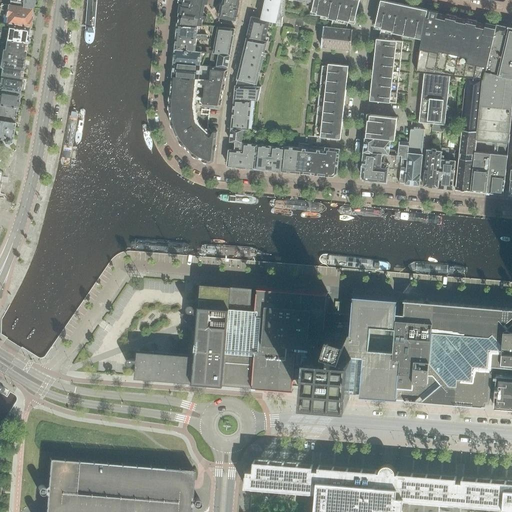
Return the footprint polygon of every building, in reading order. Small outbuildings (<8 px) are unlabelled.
[(85,0),(83,23),(93,24),(95,0),(85,0)] [(219,17),(236,20),(237,20),(240,0),(178,0),(178,2),(180,4),(178,16),(179,17),(178,23),(198,25),(202,26),(203,22),(203,19),(205,19),(207,17),(207,16),(204,15),(206,4),(208,5),(208,0),(222,0),(222,2),(221,3),(218,17),(219,17)] [(265,0),(261,18),(273,21),(277,22),(276,25),(277,26),(282,26),(283,17),(280,16),(283,0),(265,0)] [(359,0),(314,0),(314,4),(312,11),(317,12),(317,14),(327,16),(327,18),(332,19),(332,18),(333,18),(349,21),(350,21),(350,19),(355,21),(359,0)] [(427,10),(411,6),(383,0),(380,0),(375,25),(380,26),(380,28),(381,28),(379,39),(390,40),(392,32),(422,39),(426,18),(427,10)] [(30,15),(31,8),(29,8),(1,3),(0,7),(0,9),(5,11),(5,15),(3,14),(1,24),(29,28),(30,19),(29,19),(29,18),(29,15),(30,15)] [(426,18),(422,39),(420,48),(418,62),(417,72),(424,73),(433,74),(449,75),(466,77),(480,78),(482,79),(483,79),(485,72),(486,67),(487,67),(496,25),(488,23),(485,25),(476,23),(475,21),(475,20),(467,18),(467,19),(457,17),(457,16),(448,14),(448,15),(447,16),(437,14),(436,11),(427,10),(426,18)] [(252,16),(247,38),(268,41),(269,38),(265,37),(268,27),(271,27),(273,21),(261,18),(252,16)] [(321,47),(350,51),(353,29),(347,29),(349,21),(333,18),(332,18),(332,19),(331,27),(323,26),(321,47)] [(1,24),(0,23),(0,39),(3,40),(26,43),(27,43),(28,37),(27,37),(29,28),(1,24)] [(198,25),(178,23),(177,36),(197,38),(206,39),(206,35),(197,34),(198,25)] [(485,72),(497,74),(507,32),(508,28),(496,25),(487,67),(486,67),(485,72)] [(235,29),(219,27),(218,27),(215,40),(233,42),(235,29)] [(480,105),(475,151),(490,153),(508,155),(510,134),(511,108),(511,28),(509,27),(509,28),(508,28),(507,32),(497,74),(485,72),(483,79),(482,79),(481,92),(480,92),(480,105)] [(177,36),(175,49),(180,50),(201,52),(201,47),(196,46),(197,38),(177,36)] [(308,43),(304,36),(300,39),(304,46),(308,43)] [(237,79),(255,83),(257,84),(266,42),(268,42),(268,41),(247,38),(237,79)] [(81,39),(77,69),(87,70),(91,40),(81,39)] [(376,39),(374,59),(400,62),(403,41),(390,40),(379,39),(376,39)] [(0,59),(1,59),(1,61),(12,63),(13,56),(24,58),(25,52),(26,43),(3,40),(2,49),(0,59)] [(219,54),(230,54),(233,42),(215,40),(213,53),(219,54)] [(175,49),(174,63),(179,63),(201,65),(202,52),(201,52),(180,50),(175,49)] [(230,54),(219,54),(217,66),(228,67),(230,54)] [(0,71),(0,74),(17,77),(21,78),(22,70),(23,64),(24,58),(13,56),(12,63),(1,61),(1,59),(0,59),(0,66),(1,67),(0,71)] [(400,62),(374,59),(372,80),(398,83),(400,62)] [(174,63),(173,76),(210,79),(211,66),(201,65),(179,63),(174,63)] [(322,66),(320,87),(346,90),(349,65),(331,64),(331,67),(322,66)] [(170,101),(170,103),(170,104),(170,108),(170,112),(171,115),(170,115),(171,116),(171,119),(172,123),(173,126),(174,128),(174,130),(174,129),(176,130),(179,137),(179,138),(178,138),(179,139),(180,139),(180,141),(183,144),(185,146),(187,149),(188,150),(190,152),(193,154),(196,156),(198,157),(198,158),(199,158),(209,162),(210,162),(214,160),(217,132),(213,131),(213,132),(211,136),(209,137),(199,126),(196,120),(193,104),(195,83),(205,84),(203,100),(199,99),(199,105),(210,106),(220,107),(224,87),(225,81),(228,68),(216,67),(211,66),(210,79),(173,76),(172,88),(171,88),(171,90),(172,90),(171,92),(171,100),(170,101)] [(424,73),(419,122),(433,123),(444,125),(449,75),(433,74),(424,73)] [(21,78),(17,77),(0,74),(0,89),(19,93),(20,88),(21,78)] [(456,184),(456,189),(470,190),(471,185),(473,167),(475,151),(480,105),(480,92),(481,92),(482,79),(480,78),(466,77),(464,89),(464,92),(460,126),(462,126),(462,129),(456,184)] [(235,92),(234,99),(252,100),(258,100),(260,92),(261,87),(254,87),(255,83),(237,79),(236,86),(236,87),(235,92)] [(75,80),(70,110),(80,112),(85,82),(75,80)] [(370,100),(371,100),(396,103),(398,83),(372,80),(370,100)] [(320,87),(317,111),(343,114),(346,90),(320,87)] [(0,105),(17,108),(18,98),(19,93),(0,89),(0,105)] [(233,111),(231,127),(243,129),(249,129),(252,100),(234,99),(233,111)] [(0,119),(14,122),(15,117),(16,108),(17,108),(0,105),(0,119)] [(314,136),(317,136),(327,137),(341,139),(343,114),(317,111),(314,136)] [(397,117),(370,114),(369,120),(368,119),(367,123),(396,126),(397,117)] [(14,125),(14,122),(0,119),(0,139),(2,140),(4,143),(8,144),(11,142),(12,133),(13,133),(14,125)] [(391,140),(395,140),(396,126),(367,123),(366,137),(391,140)] [(433,123),(432,131),(443,132),(444,125),(433,123)] [(231,127),(230,141),(235,142),(242,142),(243,129),(231,127)] [(399,151),(398,155),(402,155),(401,170),(399,183),(405,184),(419,185),(420,185),(425,130),(411,128),(410,142),(409,142),(403,141),(400,141),(399,151)] [(324,170),(323,175),(328,176),(328,175),(333,176),(337,173),(340,149),(341,139),(327,137),(326,144),(327,144),(326,147),(324,170)] [(396,155),(398,155),(399,151),(390,150),(391,140),(366,137),(364,151),(396,155)] [(229,149),(228,165),(228,166),(255,168),(257,144),(243,142),(242,142),(235,142),(235,150),(234,150),(229,149)] [(297,167),(296,172),(309,174),(310,169),(312,148),(312,143),(309,142),(309,144),(299,143),(298,147),(297,167)] [(282,171),(282,166),(284,147),(259,144),(257,163),(256,168),(267,169),(267,170),(282,171)] [(296,172),(296,167),(298,147),(285,145),(283,166),(282,171),(296,172)] [(310,169),(310,174),(323,175),(326,150),(313,148),(310,169)] [(441,151),(442,151),(438,187),(439,187),(453,189),(453,188),(453,187),(457,154),(448,153),(449,148),(442,148),(441,151)] [(424,185),(424,186),(438,187),(442,151),(441,151),(428,149),(424,185)] [(396,155),(364,151),(362,175),(362,176),(362,178),(364,179),(365,180),(387,182),(388,168),(395,169),(396,155)] [(471,185),(470,190),(471,190),(471,191),(486,192),(487,192),(487,187),(489,169),(490,153),(475,151),(473,167),(471,185)] [(487,187),(487,192),(489,192),(504,194),(504,193),(505,192),(504,191),(508,155),(490,153),(489,169),(487,187)] [(164,167),(158,175),(191,198),(197,189),(164,167)] [(226,205),(256,208),(257,198),(227,195),(226,205)] [(280,210),(310,214),(311,204),(281,201),(280,210)] [(345,217),(375,220),(376,210),(346,207),(345,217)] [(405,224),(434,227),(435,217),(406,214),(405,224)] [(471,230),(501,233),(502,223),(472,220),(471,230)] [(164,252),(194,254),(195,244),(165,242),(164,252)] [(206,255),(236,258),(237,248),(207,245),(206,255)] [(302,263),(332,265),(332,255),(303,253),(302,263)] [(100,256),(83,280),(91,286),(108,262),(100,256)] [(344,266),(374,269),(374,259),(344,256),(344,266)] [(427,273),(456,275),(457,265),(427,263),(427,273)] [(468,276),(498,279),(499,269),(469,266),(468,276)] [(253,386),(293,390),(294,377),(297,351),(307,352),(307,346),(319,347),(319,338),(325,339),(325,329),(326,315),(327,293),(258,287),(256,309),(251,308),(253,287),(240,286),(201,283),(198,310),(194,305),(195,304),(194,304),(193,303),(192,303),(190,303),(189,304),(188,305),(187,306),(187,307),(187,308),(188,309),(189,310),(190,311),(191,311),(192,311),(193,311),(194,310),(195,311),(195,312),(197,315),(198,315),(197,321),(197,326),(196,334),(195,354),(190,354),(137,350),(137,357),(131,357),(130,357),(129,357),(128,358),(127,359),(127,360),(126,361),(126,362),(127,363),(127,364),(128,365),(129,365),(130,365),(131,365),(133,365),(133,364),(134,363),(134,362),(134,360),(136,360),(135,378),(188,382),(192,382),(253,386)] [(393,357),(396,313),(397,299),(353,295),(351,317),(350,333),(349,348),(350,350),(364,351),(361,391),(361,395),(397,399),(400,358),(393,357)] [(396,313),(393,357),(400,358),(397,399),(414,400),(420,396),(424,392),(426,395),(426,401),(484,405),(485,401),(489,401),(489,400),(490,393),(495,393),(497,373),(511,374),(511,322),(508,326),(508,325),(507,325),(507,324),(506,324),(505,323),(511,317),(511,307),(464,304),(430,301),(428,298),(424,301),(423,301),(406,299),(406,303),(405,314),(401,313),(396,313)] [(198,315),(197,315),(183,314),(179,313),(188,324),(192,330),(196,334),(197,326),(197,321),(198,315)] [(307,352),(297,351),(294,377),(299,376),(301,376),(305,376),(303,397),(306,397),(346,400),(349,400),(350,392),(354,392),(356,392),(360,391),(361,391),(364,351),(350,350),(349,348),(350,333),(351,317),(348,317),(329,315),(326,315),(325,329),(325,339),(319,338),(319,347),(307,346),(307,352)] [(511,374),(497,373),(495,393),(494,406),(511,407),(511,374)] [(190,511),(191,506),(193,504),(193,505),(194,505),(195,505),(195,506),(196,506),(197,505),(198,505),(199,505),(199,504),(200,503),(200,502),(200,501),(200,500),(199,499),(198,498),(197,498),(196,498),(195,498),(194,498),(193,498),(191,496),(192,489),(192,485),(193,481),(194,469),(49,457),(48,468),(48,473),(48,479),(47,484),(45,486),(44,486),(43,485),(42,485),(41,485),(40,485),(39,486),(38,487),(38,488),(38,489),(38,490),(38,491),(39,492),(40,492),(40,493),(41,493),(42,493),(43,493),(44,492),(46,494),(46,502),(45,505),(45,509),(44,511),(190,511)] [(252,487),(316,492),(314,511),(511,511),(511,480),(462,477),(462,480),(456,480),(456,476),(397,472),(397,473),(395,472),(395,470),(395,469),(394,468),(393,466),(392,465),(391,464),(389,464),(388,464),(387,464),(385,464),(383,465),(382,466),(381,467),(380,468),(379,470),(379,471),(377,471),(378,470),(318,465),(318,469),(313,468),(313,465),(265,461),(254,460),(253,469),(253,470),(247,470),(247,474),(245,474),(244,486),(252,487)]
